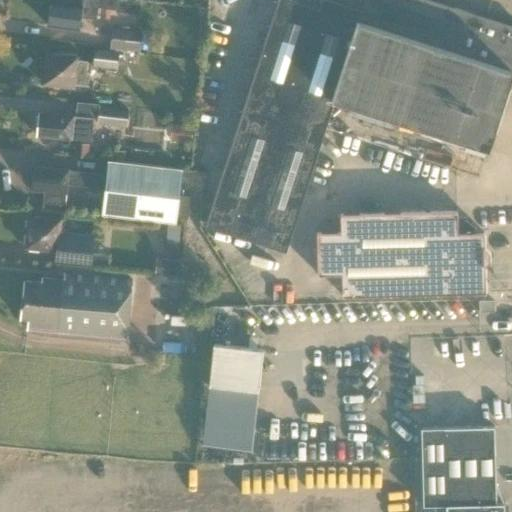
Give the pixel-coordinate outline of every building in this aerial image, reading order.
[(116,8),(117,0),(83,0),(84,3),(65,0),(51,0),(51,3),(49,7),(50,13),(48,24),(80,28),(82,16),(97,18),(99,5),(116,8)] [(511,75),(511,25),(449,5),(433,0),(363,0),(361,9),(332,0),(322,0),(319,8),(293,0),(277,0),(205,226),(286,251),(335,99),(489,149),(511,75)] [(112,26),(110,48),(140,52),(142,29),(112,26)] [(93,66),(117,69),(119,52),(95,49),(93,66)] [(73,83),(85,85),(87,61),(76,60),(76,58),(46,55),(45,58),(43,63),(44,68),(43,83),(73,86),(73,83)] [(97,123),(127,127),(129,109),(99,106),(97,123)] [(40,112),(37,136),(91,141),(94,118),(40,112)] [(192,125),(172,124),(171,140),(191,142),(192,125)] [(74,155),(88,156),(89,144),(75,143),(74,155)] [(176,223),(182,168),(110,161),(109,175),(34,167),(32,190),(44,191),(42,203),(65,205),(67,184),(107,188),(104,215),(176,223)] [(458,220),(458,211),(341,214),(341,232),(317,232),(318,274),(342,273),(343,296),(486,292),(485,265),(490,259),(490,251),(485,246),(485,232),(471,233),(471,226),(465,220),(458,220)] [(90,267),(94,236),(59,232),(61,221),(30,217),(26,247),(56,250),(55,263),(90,267)] [(180,236),(180,225),(168,224),(167,235),(180,236)] [(153,272),(176,274),(177,260),(155,258),(153,272)] [(26,330),(126,340),(132,280),(64,273),(63,279),(41,277),(41,282),(23,280),(20,318),(27,319),(26,330)] [(494,311),(494,299),(479,300),(479,311),(494,311)] [(252,450),(259,390),(263,349),(214,344),(203,444),(252,450)] [(496,503),(494,426),(421,428),(423,505),(446,505),(446,511),(504,511),(504,503),(496,503)]
